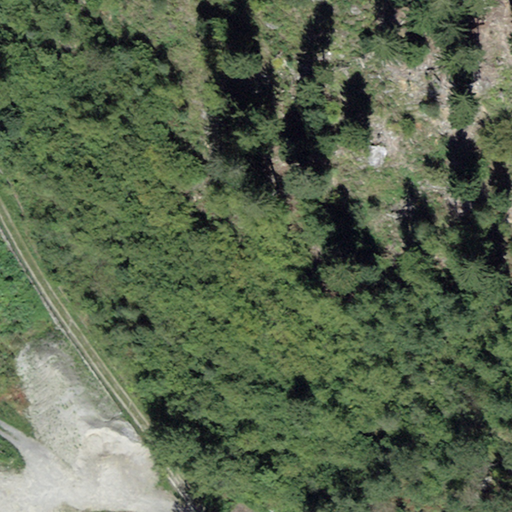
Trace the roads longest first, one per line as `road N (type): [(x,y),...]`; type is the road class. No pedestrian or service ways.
road 1 (track): [(0,186),(65,324),(154,424),(192,510)]
road 2 (track): [(0,428),(35,445),(75,492),(192,510)]
